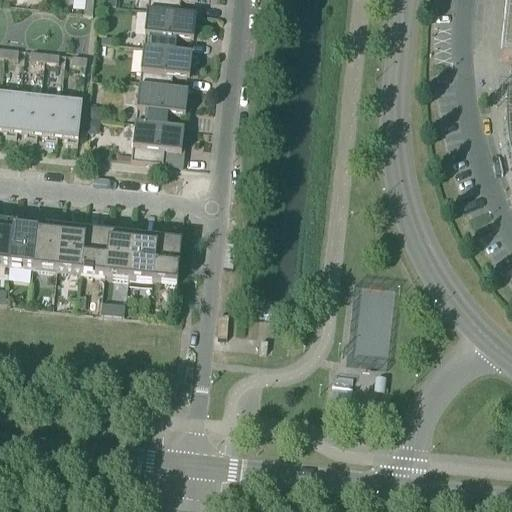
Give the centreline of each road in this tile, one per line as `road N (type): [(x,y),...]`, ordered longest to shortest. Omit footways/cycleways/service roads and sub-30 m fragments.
road 1 (tertiary): [(511,500),(190,466)]
road 2 (residential): [(190,466),(218,212)]
road 3 (residential): [(511,245),(469,141),(460,70),(464,0)]
road 4 (residential): [(218,212),(0,188)]
road 5 (residential): [(218,212),(242,0)]
road 6 (tertiary): [(190,466),(0,446)]
